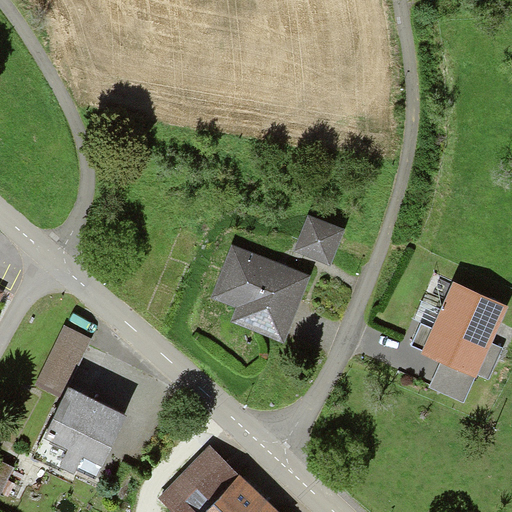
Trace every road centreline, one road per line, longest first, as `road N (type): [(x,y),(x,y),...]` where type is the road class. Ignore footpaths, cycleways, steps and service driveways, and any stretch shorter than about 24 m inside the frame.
road 1 (unclassified): [(274,457),(325,376),(399,193),(412,109),(398,0)]
road 2 (tertiary): [(274,457),(55,260)]
road 3 (unclassified): [(55,260),(85,202),(86,162),(58,88),(2,0)]
road 4 (track): [(141,511),(143,489),(221,408)]
